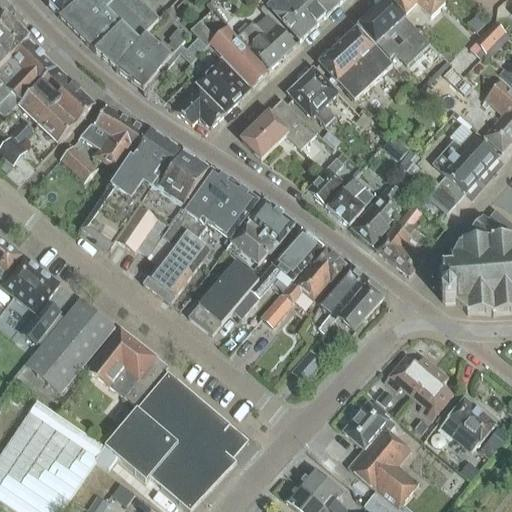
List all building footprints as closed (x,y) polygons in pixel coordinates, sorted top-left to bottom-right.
[(81,0),(44,0),(49,5),(49,10),(53,15),(58,16),(60,17),(58,20),(58,21),(81,0)] [(117,74),(140,44),(145,37),(149,33),(159,22),(136,0),(113,0),(111,3),(108,0),(81,0),(58,21),(93,55),(116,75),(117,74)] [(341,5),(335,0),(276,0),(266,10),(299,45),(341,5)] [(430,21),(437,14),(422,0),(389,0),(388,1),(405,19),(416,8),(430,21)] [(422,0),(437,14),(444,8),(436,0),(422,0)] [(376,47),(389,62),(394,57),(416,81),(439,59),(404,21),(387,2),(358,29),(375,48),(376,47)] [(295,49),(270,23),(265,18),(253,29),(252,27),(250,29),(245,27),(238,34),(239,39),(237,41),(268,74),(295,49)] [(475,35),(485,27),(477,18),(467,26),(475,35)] [(0,70),(28,43),(4,19),(0,22),(0,70)] [(197,39),(207,50),(210,47),(251,91),(267,75),(226,30),(215,40),(200,24),(191,32),(197,39)] [(485,57),(506,36),(495,25),(474,46),(485,57)] [(140,44),(117,74),(142,94),(153,81),(157,84),(162,77),(159,74),(185,42),(184,41),(186,38),(178,31),(168,43),(171,45),(167,49),(162,44),(158,48),(145,37),(140,44)] [(391,69),(387,64),(356,31),(318,67),(353,104),(391,69)] [(205,51),(207,50),(197,39),(180,60),(189,68),(205,51)] [(20,105),(55,71),(28,43),(0,70),(0,116),(4,120),(19,104),(20,105)] [(199,89),(225,117),(249,93),(220,64),(197,87),(199,89)] [(464,99),(472,89),(451,70),(443,80),(464,99)] [(37,127),(74,88),(55,71),(20,105),(17,108),(37,127)] [(334,121),(324,110),(337,97),(313,72),(287,97),(304,115),(306,114),(313,121),(315,119),(325,130),(334,121)] [(511,86),(511,79),(507,76),(503,72),(498,77),(511,88),(511,86)] [(501,156),(511,143),(511,94),(500,84),(486,100),(504,117),(483,140),(501,156)] [(74,88),(37,127),(56,147),(80,122),(94,108),(74,88)] [(210,132),(225,117),(199,89),(180,108),(172,100),(163,110),(172,116),(173,115),(191,129),(199,121),(210,132)] [(317,136),(281,103),(268,116),(268,115),(240,143),(260,163),(285,138),(300,153),(317,136)] [(99,153),(122,119),(105,110),(93,128),(91,128),(80,141),(99,153)] [(470,134),(473,130),(454,115),(451,118),(470,134)] [(133,165),(149,135),(122,119),(99,153),(95,159),(119,176),(130,162),(133,165)] [(10,139),(9,141),(18,149),(19,147),(33,132),(23,122),(9,138),(10,139)] [(169,177),(184,156),(165,143),(164,144),(149,135),(133,165),(130,162),(119,176),(80,234),(110,255),(116,245),(158,182),(162,184),(168,177),(169,177)] [(498,160),(472,137),(460,151),(453,144),(431,168),(463,198),(498,160)] [(397,166),(409,153),(393,139),(381,151),(397,166)] [(19,147),(18,149),(9,141),(0,150),(0,159),(5,164),(13,170),(27,154),(19,147)] [(89,169),(92,166),(72,149),(58,165),(72,176),(83,163),(89,169)] [(410,154),(405,160),(398,169),(414,181),(421,173),(415,168),(420,162),(410,154)] [(335,161),(334,161),(340,166),(346,160),(340,155),(335,161)] [(161,242),(209,172),(184,156),(169,177),(168,177),(162,184),(158,182),(116,245),(134,256),(137,252),(147,260),(161,242)] [(326,170),(305,194),(326,211),(345,189),(333,178),(342,168),(340,166),(334,161),(326,170)] [(98,172),(92,166),(89,169),(83,163),(72,176),(84,187),(98,172)] [(0,171),(7,177),(13,170),(5,164),(0,170),(0,171)] [(161,242),(147,260),(146,262),(156,269),(142,288),(169,308),(209,255),(197,245),(206,232),(204,230),(206,227),(228,244),(258,204),(232,187),(209,172),(161,242)] [(354,181),(327,212),(348,230),(375,198),(374,197),(365,190),(354,181)] [(371,249),(388,229),(386,228),(399,213),(390,205),(399,194),(388,184),(385,188),(387,190),(351,232),(371,249)] [(446,217),(457,205),(438,188),(427,200),(446,217)] [(270,259),(294,228),(264,205),(247,223),(249,224),(230,246),(257,268),(266,256),(270,259)] [(408,280),(420,265),(400,250),(409,238),(406,236),(422,215),(412,207),(375,254),(408,280)] [(487,224),(482,220),(468,235),(469,243),(461,244),(461,245),(458,246),(451,259),(449,259),(450,267),(441,268),(439,271),(439,275),(437,275),(439,292),(440,292),(441,305),(444,307),(455,306),(466,315),(466,317),(469,316),(491,317),(492,319),(511,317),(511,240),(489,221),(487,224)] [(259,283),(232,314),(241,321),(279,274),(292,284),(321,250),(301,234),(257,282),(259,283)] [(0,282),(2,284),(22,258),(0,241),(0,282)] [(313,306),(345,268),(324,251),(293,288),(292,287),(282,298),(261,323),(272,332),(287,314),(292,308),(302,296),(313,306)] [(35,349),(62,315),(48,304),(61,286),(23,257),(0,287),(0,291),(34,318),(20,337),(35,349)] [(259,283),(257,282),(233,263),(188,321),(211,340),(231,314),(232,314),(259,283)] [(366,286),(368,282),(351,268),(348,271),(335,286),(317,308),(321,311),(330,318),(334,322),(337,319),(366,286)] [(353,333),(381,302),(383,300),(366,286),(337,319),(353,333)] [(60,397),(114,332),(79,304),(26,368),(60,397)] [(330,318),(323,327),(327,331),(334,322),(330,318)] [(133,409),(168,369),(120,332),(87,373),(133,409)] [(304,387),(323,365),(309,353),(290,375),(304,387)] [(411,401),(435,371),(423,361),(416,368),(405,359),(384,385),(396,396),(400,392),(411,401)] [(435,371),(411,401),(422,410),(418,414),(431,424),(453,398),(441,389),(447,382),(435,371)] [(228,453),(227,438),(223,435),(229,429),(167,376),(104,450),(36,404),(0,458),(0,505),(10,511),(62,511),(95,464),(108,474),(116,461),(145,486),(149,481),(185,511),(192,511),(236,466),(225,456),(228,453)] [(384,410),(392,401),(383,394),(375,403),(384,410)] [(494,428),(463,402),(458,409),(457,409),(439,431),(471,457),(494,428)] [(364,511),(415,511),(408,506),(404,511),(401,509),(419,486),(408,477),(407,478),(397,469),(410,453),(388,435),(395,428),(383,418),(386,415),(374,405),(371,408),(367,405),(342,435),(363,453),(347,472),(376,496),(363,511),(364,511)] [(428,450),(436,441),(429,436),(422,445),(428,450)] [(470,483),(478,473),(468,465),(460,475),(470,483)] [(340,511),(333,506),(341,497),(311,473),(297,490),(323,511),(340,511)] [(323,511),(297,490),(284,505),(292,511),(323,511)] [(87,511),(103,511),(107,508),(95,500),(87,511)]
